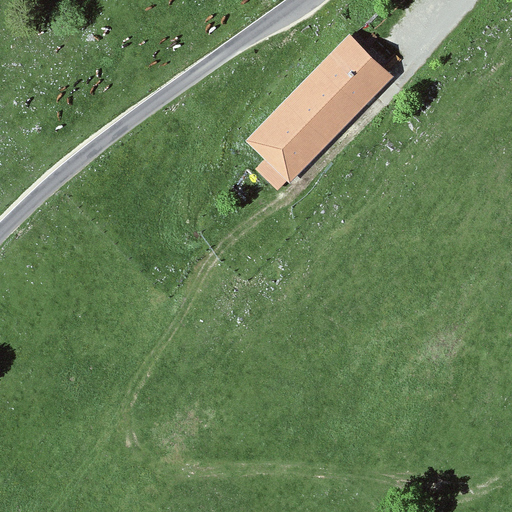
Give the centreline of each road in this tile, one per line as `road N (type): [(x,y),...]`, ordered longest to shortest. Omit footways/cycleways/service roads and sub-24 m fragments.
road 1 (track): [(511,470),(479,494),(450,500),(321,471),(168,469),(138,454),(128,437),(132,390),(206,263),(294,198),(401,83),(417,54)]
road 2 (tertiary): [(297,0),(91,150),(0,233)]
